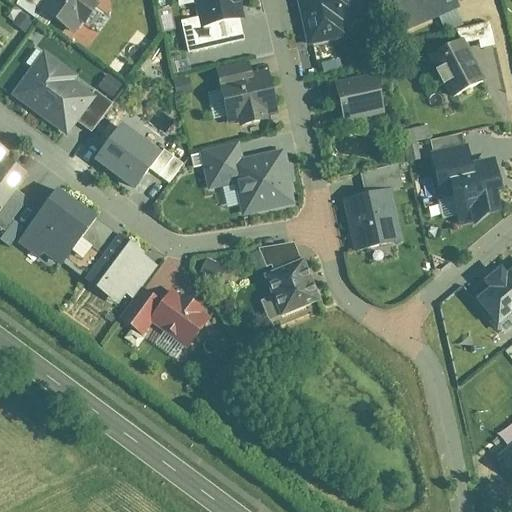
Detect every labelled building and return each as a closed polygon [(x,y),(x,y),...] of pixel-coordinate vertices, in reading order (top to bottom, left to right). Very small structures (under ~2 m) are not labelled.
[(105,0),(47,0),(39,12),(77,39),(105,0)] [(243,0),(197,0),(205,35),(249,26),(243,0)] [(300,0),(311,49),(351,40),(348,27),(369,22),(364,0),(300,0)] [(405,0),(402,1),(413,29),(463,8),(459,0),(405,0)] [(466,40),(430,57),(453,105),(489,87),(466,40)] [(82,74),(45,49),(10,100),(70,141),(98,101),(74,85),(82,74)] [(253,61),(219,68),(233,137),(285,126),(274,73),(256,77),(253,61)] [(381,78),(335,88),(344,129),(389,120),(381,78)] [(186,163),(125,123),(98,165),(138,190),(151,171),(172,185),(186,163)] [(429,127),(401,131),(403,143),(431,139),(429,127)] [(433,150),(463,143),(461,135),(431,141),(433,150)] [(13,153),(0,143),(0,211),(1,212),(18,189),(28,174),(8,159),(13,153)] [(242,146),(202,155),(211,195),(239,189),(246,220),(297,208),(285,154),(246,163),(242,146)] [(473,146),(432,154),(442,204),(460,200),(463,218),(511,208),(502,161),(477,166),(473,146)] [(0,213),(0,223),(9,230),(32,199),(18,189),(1,212),(0,213)] [(101,218),(64,191),(25,244),(40,255),(44,248),(66,264),(101,218)] [(392,193),(343,204),(356,259),(405,248),(392,193)] [(158,268),(121,239),(86,283),(123,313),(158,268)] [(206,260),(201,276),(221,281),(225,266),(206,260)] [(307,264),(266,280),(283,323),(324,307),(307,264)] [(511,266),(471,300),(503,339),(511,331),(511,266)] [(164,305),(147,292),(123,323),(144,340),(154,326),(191,354),(216,322),(175,291),(164,305)] [(511,437),(496,450),(511,469),(511,437)]
